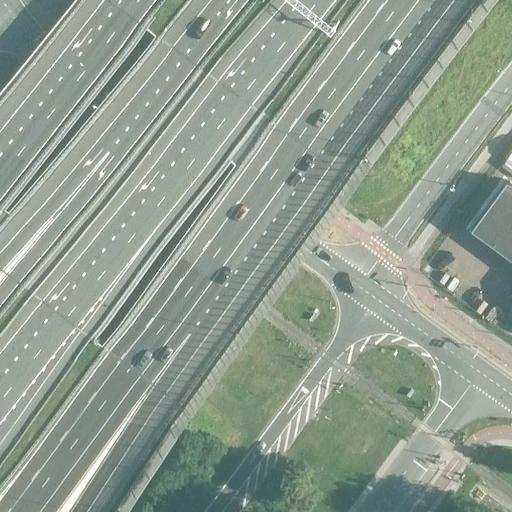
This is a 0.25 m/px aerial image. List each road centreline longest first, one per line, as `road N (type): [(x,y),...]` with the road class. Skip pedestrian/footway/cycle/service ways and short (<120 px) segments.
road 1 (motorway): [(0,410),(314,0)]
road 2 (secondary): [(360,288),(92,90),(7,8)]
road 3 (motorway): [(179,310),(410,0)]
road 4 (motorway): [(212,511),(374,297)]
road 5 (unclassified): [(360,288),(511,81)]
road 6 (motorway): [(31,511),(179,310)]
road 7 (motorway): [(79,511),(158,388),(179,310)]
road 8 (motorway): [(125,0),(0,157)]
road 9 (motorway): [(113,143),(0,288)]
road 10 (motorway): [(228,0),(113,143)]
road 11 (secondary): [(376,511),(479,373)]
road 12 (motorway): [(113,143),(0,268)]
road 13 (secondary): [(479,373),(374,297)]
